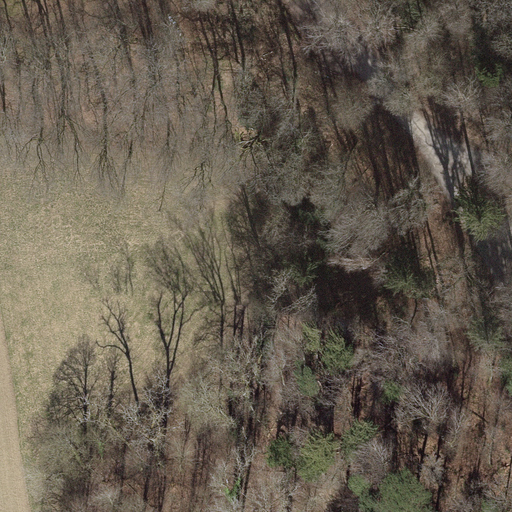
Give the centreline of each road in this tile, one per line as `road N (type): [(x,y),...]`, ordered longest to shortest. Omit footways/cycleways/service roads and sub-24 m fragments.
road 1 (track): [(441,150),(328,0)]
road 2 (track): [(441,150),(498,269)]
